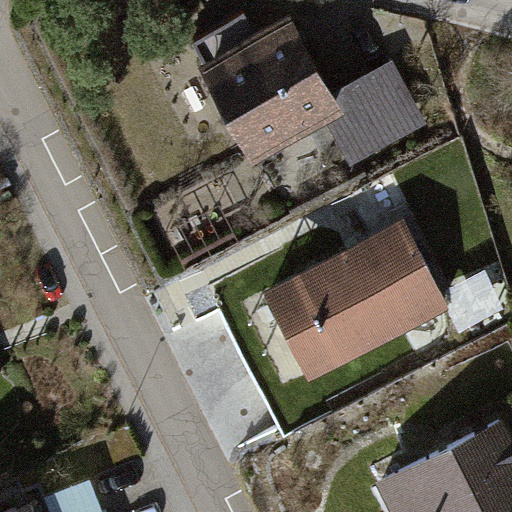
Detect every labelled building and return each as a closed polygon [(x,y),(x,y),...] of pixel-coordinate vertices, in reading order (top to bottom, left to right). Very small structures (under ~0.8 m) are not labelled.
[(202,48),(199,50),(254,151),(325,113),(346,101),(337,85),(291,0),(253,21),(244,4),(193,31),(202,48)] [(393,55),(337,85),(346,101),(325,113),(351,160),(427,119),(393,55)] [(404,209),(264,278),(309,370),(449,301),(404,209)] [(511,511),(511,424),(504,408),(375,473),(394,511),(511,511)] [(51,511),(41,481),(0,495),(0,511),(51,511)]
